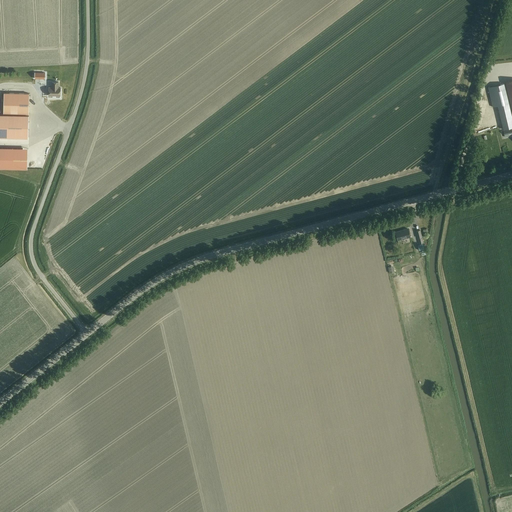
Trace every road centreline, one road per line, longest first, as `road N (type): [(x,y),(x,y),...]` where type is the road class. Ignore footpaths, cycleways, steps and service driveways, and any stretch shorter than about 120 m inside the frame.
road 1 (secondary): [(87,332),(188,265),(511,175)]
road 2 (unclassified): [(87,332),(29,246),(79,99),(86,0)]
